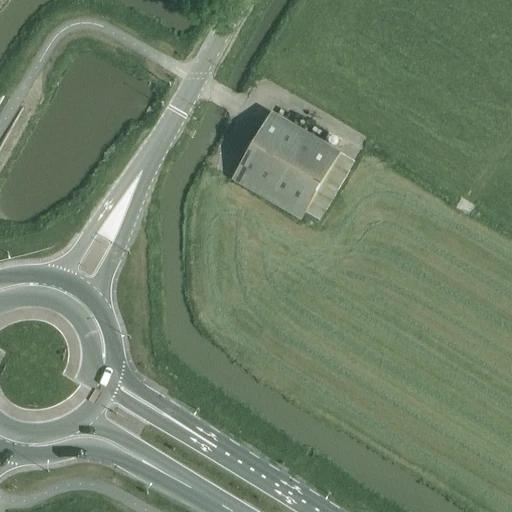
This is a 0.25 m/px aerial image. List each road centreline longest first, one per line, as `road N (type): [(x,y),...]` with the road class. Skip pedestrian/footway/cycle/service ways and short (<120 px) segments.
road 1 (tertiary): [(123,206),(240,0)]
road 2 (primary): [(7,452),(103,451),(164,474)]
road 3 (primary): [(317,511),(190,432)]
